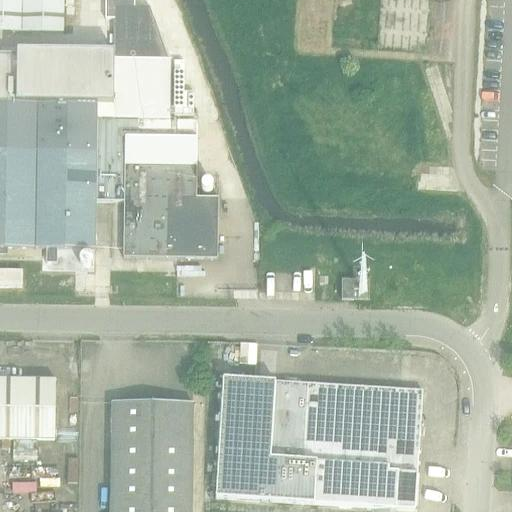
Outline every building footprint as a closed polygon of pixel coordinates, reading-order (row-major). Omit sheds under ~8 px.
[(0,0),(0,32),(62,34),(62,0),(0,0)] [(329,0),(327,40),(426,46),(428,0),(329,0)] [(0,58),(0,248),(94,250),(95,203),(124,204),(123,259),(216,260),(217,199),(195,199),(196,139),(197,123),(168,122),(112,121),(96,121),(96,106),(113,105),(113,59),(113,52),(16,51),(16,59),(0,58)] [(169,60),(113,59),(113,105),(112,121),(168,122),(169,60)] [(341,281),(340,300),(352,301),(353,281),(341,281)] [(235,356),(250,356),(250,343),(235,343),(235,356)] [(388,356),(402,358),(403,345),(388,344),(388,356)] [(0,440),(54,441),(55,381),(0,380),(0,440)] [(219,380),(212,500),(313,506),(412,511),(414,511),(422,392),(307,385),(275,383),(219,380)] [(190,511),(192,405),(111,404),(109,511),(190,511)]
